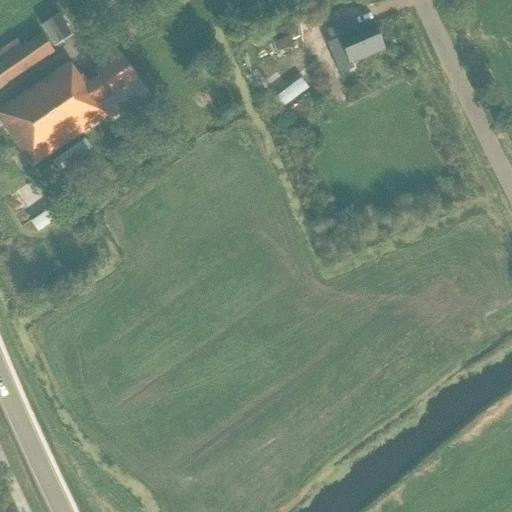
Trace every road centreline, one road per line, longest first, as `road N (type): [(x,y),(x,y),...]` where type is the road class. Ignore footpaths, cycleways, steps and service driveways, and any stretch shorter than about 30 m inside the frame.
road 1 (unclassified): [(511,188),(419,0)]
road 2 (secondary): [(61,511),(0,375)]
